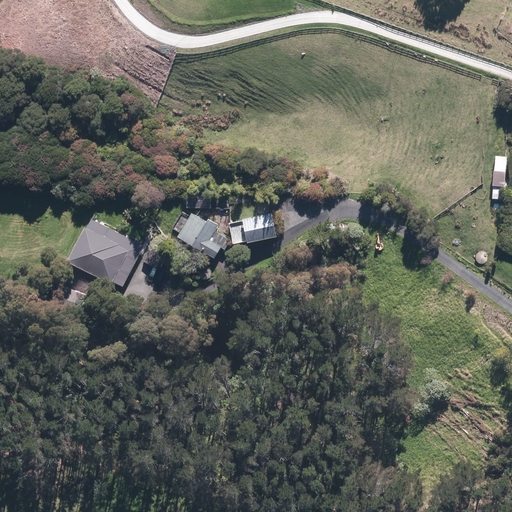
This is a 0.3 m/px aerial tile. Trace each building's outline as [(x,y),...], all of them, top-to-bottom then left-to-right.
[(501,186),(493,185),(492,200),(500,200),(501,186)] [(211,195),(184,194),(183,208),(211,209),(211,195)] [(205,222),(190,212),(175,237),(213,259),(221,246),(208,238),(216,224),(207,218),(205,222)] [(275,236),(270,213),(240,220),(246,243),(275,236)] [(126,252),(127,250),(111,242),(112,240),(82,225),(64,261),(110,284),(120,265),(125,267),(131,255),(126,252)] [(394,242),(380,229),(372,236),(386,250),(394,242)] [(172,261),(158,249),(146,265),(160,276),(172,261)] [(490,258),(482,250),(473,258),(481,267),(490,258)] [(106,302),(109,288),(86,283),(83,297),(106,302)]
